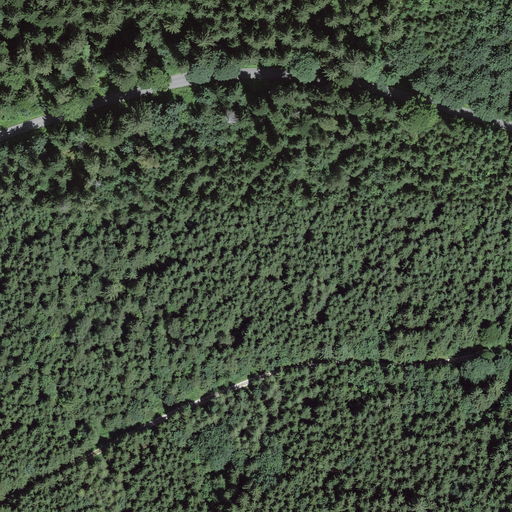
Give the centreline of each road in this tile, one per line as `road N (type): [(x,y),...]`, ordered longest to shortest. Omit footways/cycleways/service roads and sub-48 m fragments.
road 1 (track): [(0,506),(135,428),(283,370),(451,361),(511,349)]
road 2 (unclassified): [(511,126),(360,84),(245,74),(158,85),(0,135)]
